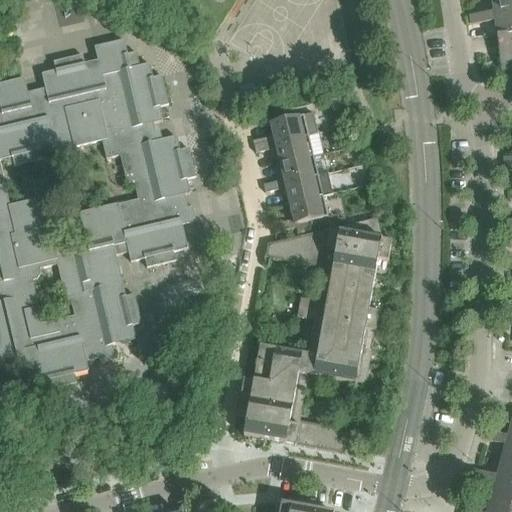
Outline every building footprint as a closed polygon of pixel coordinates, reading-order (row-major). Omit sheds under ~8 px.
[(511,0),(491,0),(494,14),(495,19),(511,16),(511,0)] [(511,16),(495,19),(494,14),(485,16),(486,25),(495,24),(497,39),(511,37),(511,16)] [(485,16),(470,18),(471,27),(486,25),(485,16)] [(18,25),(9,27),(14,47),(22,45),(18,25)] [(511,37),(497,39),(502,73),(511,71),(511,59),(511,58),(511,37)] [(0,364),(18,361),(25,359),(31,387),(45,384),(48,393),(77,386),(75,377),(86,374),(89,373),(87,364),(85,359),(98,356),(99,361),(100,366),(116,362),(113,348),(136,342),(132,328),(142,326),(135,297),(125,299),(115,258),(128,255),(131,265),(145,261),(147,271),(176,264),(174,254),(188,251),(182,228),(196,224),(193,209),(183,211),(181,199),(190,196),(187,182),(196,180),(189,151),(180,153),(176,139),(162,142),(157,143),(153,126),(158,125),(163,124),(159,110),(169,108),(162,78),(153,81),(149,67),(140,69),(137,55),(127,57),(124,43),(95,50),(98,64),(85,67),(83,58),(54,65),(56,74),(48,76),(42,77),(44,87),(45,91),(36,94),(37,96),(28,98),(27,91),(24,81),(20,83),(0,87),(0,364)] [(275,143),(265,145),(266,154),(277,151),(276,147),(309,139),(304,118),(270,126),(275,143)] [(341,134),(332,136),(336,152),(345,150),(341,134)] [(309,139),(276,147),(277,151),(280,167),(313,159),(309,139)] [(265,145),(254,148),(256,156),(266,154),(265,145)] [(286,191),(285,187),(318,179),(313,159),(280,167),(284,183),(274,185),(276,193),(286,191)] [(318,179),(285,187),(286,191),(290,207),(323,199),(318,179)] [(274,185),(264,188),(266,196),(276,193),(274,185)] [(328,220),(323,199),(290,207),(294,223),(282,225),(284,233),(297,230),(296,227),(328,220)] [(328,220),(331,232),(340,230),(337,218),(328,220)] [(247,422),(244,439),(344,457),(348,433),(300,425),(309,378),(366,388),(379,315),(369,313),(378,262),(388,264),(392,244),(383,242),(377,221),(340,230),(331,232),(268,247),(265,260),(266,260),(323,270),(317,303),(301,301),(297,320),(314,324),(307,357),(260,348),(254,384),(244,382),(237,420),(247,422)] [(511,303),(503,303),(502,318),(511,318),(511,303)] [(506,448),(502,461),(511,464),(511,424),(508,439),(485,433),(482,442),(506,448)] [(495,488),(491,502),(511,508),(511,464),(502,461),(497,478),(474,472),(472,481),(495,488)] [(511,511),(511,508),(491,502),(488,511),(466,511),(463,511),(511,511)]
